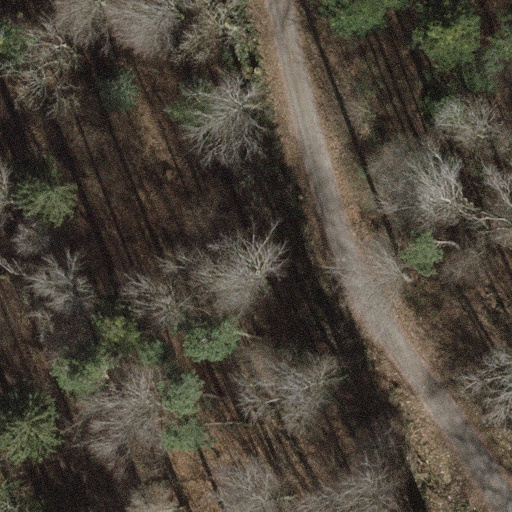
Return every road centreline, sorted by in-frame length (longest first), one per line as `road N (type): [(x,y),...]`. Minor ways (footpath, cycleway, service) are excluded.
road 1 (track): [(504,511),(369,305),(332,217),(282,0)]
road 2 (track): [(0,332),(152,511)]
